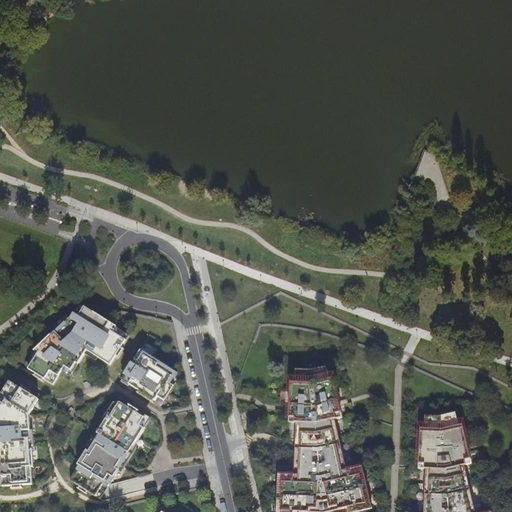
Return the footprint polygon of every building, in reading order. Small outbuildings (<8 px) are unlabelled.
[(76,320),(70,316),(37,349),(39,350),(28,367),(36,372),(35,375),(42,380),(44,377),(53,383),(65,365),(71,370),(76,362),(78,363),(87,350),(91,352),(111,365),(117,356),(119,357),(124,349),(122,348),(127,340),(112,330),(115,325),(95,312),(93,315),(84,309),(76,320)] [(139,353),(121,381),(128,386),(129,384),(133,387),(140,391),(138,393),(154,403),(155,401),(156,401),(159,397),(165,401),(167,399),(173,386),(168,383),(172,377),(163,371),(166,366),(152,357),(150,360),(139,353)] [(329,504),(331,511),(347,507),(347,504),(351,503),(353,511),(372,508),(368,494),(364,495),(361,481),(365,480),(362,466),(342,470),(340,462),(344,461),(341,449),(337,450),(334,437),(338,436),(334,418),(341,417),(339,405),(336,406),(335,401),(338,401),(332,378),(328,379),(326,371),(319,373),(318,368),(310,370),(303,369),(303,374),(295,374),(295,382),(290,381),(289,405),(292,405),(292,407),(292,410),(289,410),(289,422),(296,422),(295,440),(299,440),(299,447),(299,453),(295,453),(294,466),(298,466),(298,474),(277,474),(277,489),(281,489),(281,503),(276,503),(275,511),(294,511),(295,508),(299,508),(299,511),(316,511),(317,505),(329,504)] [(22,390),(14,384),(4,399),(0,396),(0,433),(1,433),(1,439),(0,439),(0,469),(1,470),(2,488),(12,487),(12,490),(21,489),(21,486),(32,486),(31,468),(33,468),(32,451),(29,451),(29,442),(29,439),(31,439),(29,416),(39,401),(30,395),(31,392),(24,387),(22,390)] [(81,464),(71,479),(80,485),(79,487),(86,493),(88,491),(95,496),(105,481),(109,484),(118,470),(116,468),(120,462),(122,459),(124,460),(144,429),(139,425),(144,417),(119,402),(108,420),(106,419),(97,433),(99,435),(89,451),(87,450),(79,463),(81,464)] [(474,511),(478,510),(475,497),(471,498),(468,485),(472,484),(468,467),(476,465),(473,453),(470,454),(469,450),(472,449),(466,426),(462,427),(460,419),(453,421),(452,416),(445,418),(437,417),(437,422),(429,422),(429,430),(424,430),(423,453),(426,453),(426,458),(423,458),(423,470),(430,470),(429,488),(433,489),(433,501),(429,501),(428,511),(474,511)]
